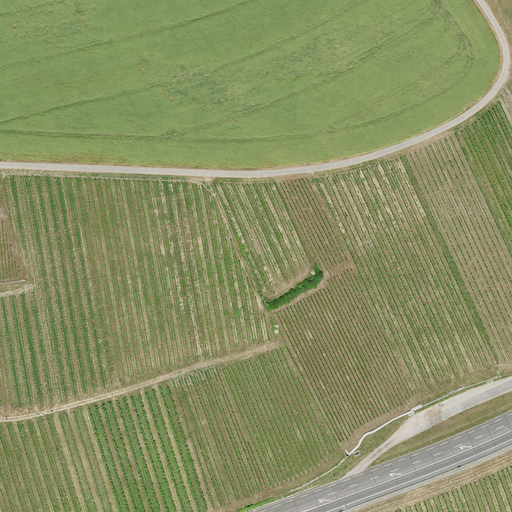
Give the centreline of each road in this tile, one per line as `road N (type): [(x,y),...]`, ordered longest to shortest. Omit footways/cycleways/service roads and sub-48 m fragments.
road 1 (track): [(0,164),(262,173),(398,147),(494,92),(504,50),(479,0)]
road 2 (primary): [(289,511),(511,425)]
